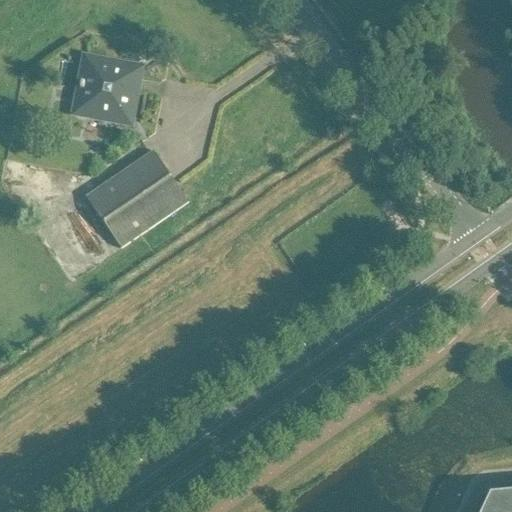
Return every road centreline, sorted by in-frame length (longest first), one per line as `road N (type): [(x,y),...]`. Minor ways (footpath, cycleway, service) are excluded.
road 1 (tertiary): [(476,238),(90,511)]
road 2 (tertiary): [(150,511),(511,253)]
road 3 (unclassified): [(476,238),(294,0)]
